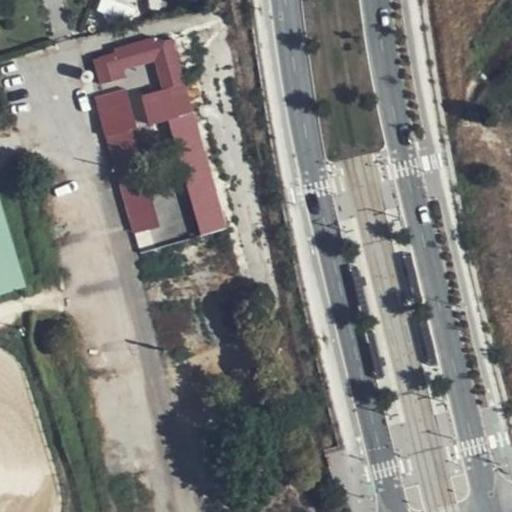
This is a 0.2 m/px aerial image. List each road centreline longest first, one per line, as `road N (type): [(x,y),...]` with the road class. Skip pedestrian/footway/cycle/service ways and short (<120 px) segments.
road 1 (secondary): [(489,511),(372,0)]
road 2 (secondary): [(286,0),(315,188),(395,511)]
